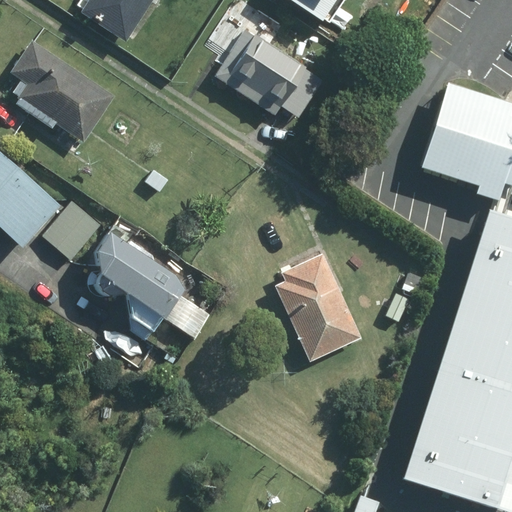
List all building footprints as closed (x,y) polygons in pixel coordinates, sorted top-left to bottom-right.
[(75,0),(68,10),(112,39),(138,0),(140,0),(145,3),(146,0),(75,0)] [(294,0),(320,17),(331,0),(294,0)] [(238,29),(206,76),(263,114),(269,105),(288,118),(313,80),(238,29)] [(104,97),(23,42),(2,73),(16,83),(7,97),(74,142),(104,97)] [(511,511),(511,122),(490,115),(494,105),(433,84),(407,166),(463,185),(460,192),(484,200),(414,413),(435,420),(426,447),(480,464),(473,486),(500,495),(494,511),(495,511),(511,511)] [(45,205),(0,163),(0,239),(8,246),(45,205)] [(163,180),(148,169),(139,181),(154,192),(163,180)] [(64,259),(95,225),(67,200),(37,235),(64,259)] [(92,230),(77,252),(78,274),(81,275),(80,287),(82,292),(88,295),(95,296),(104,291),(117,300),(119,318),(142,333),(170,291),(162,275),(92,230)] [(358,333),(319,251),(280,270),(283,277),(273,282),(308,357),(358,333)] [(395,289),(410,294),(416,278),(402,272),(395,289)]
